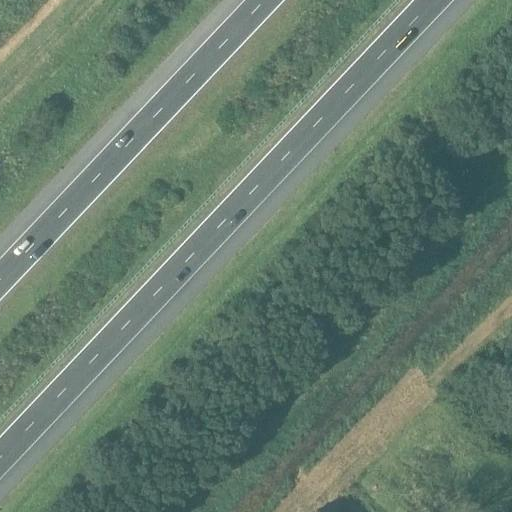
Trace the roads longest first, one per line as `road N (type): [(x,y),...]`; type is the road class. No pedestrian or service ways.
road 1 (motorway): [(0,459),(434,0)]
road 2 (motorway): [(268,0),(0,283)]
road 3 (track): [(511,297),(302,511)]
road 4 (track): [(421,392),(511,478)]
